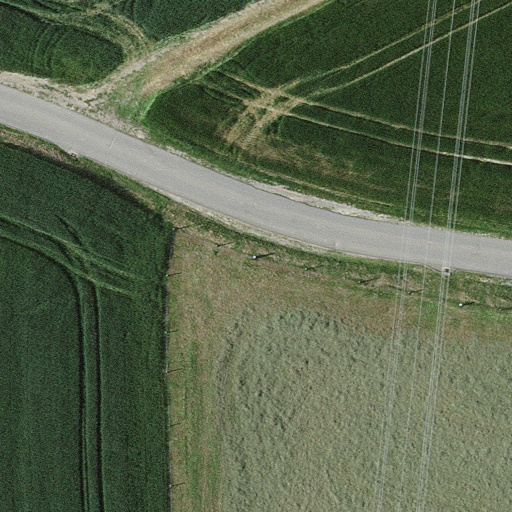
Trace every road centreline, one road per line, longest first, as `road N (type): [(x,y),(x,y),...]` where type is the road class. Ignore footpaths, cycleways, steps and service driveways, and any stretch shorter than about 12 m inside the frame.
road 1 (tertiary): [(511,269),(376,247),(225,202),(101,142),(0,105)]
road 2 (track): [(101,142),(180,66),(318,0)]
